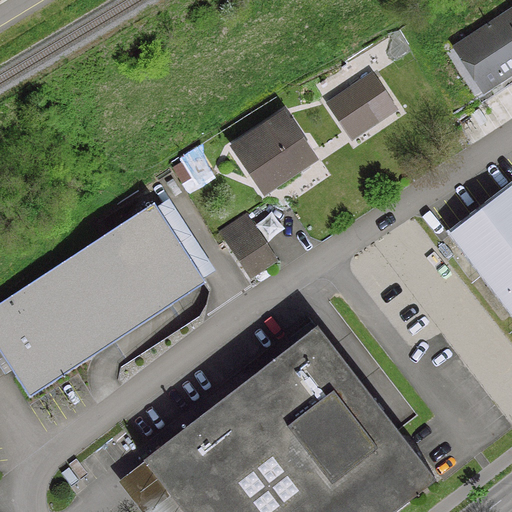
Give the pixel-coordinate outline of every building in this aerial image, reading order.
[(511,70),(511,11),(471,39),(498,80),(511,70)] [(370,77),(328,105),(339,122),(381,94),(370,77)] [(233,148),(263,191),(310,159),(280,116),(233,148)] [(451,234),(511,314),(511,191),(510,189),(451,234)] [(152,205),(110,232),(0,303),(0,355),(28,398),(203,284),(152,205)] [(247,278),(275,260),(246,216),(219,234),(247,278)] [(142,460),(181,511),(393,511),(434,481),(315,327),(142,460)]
